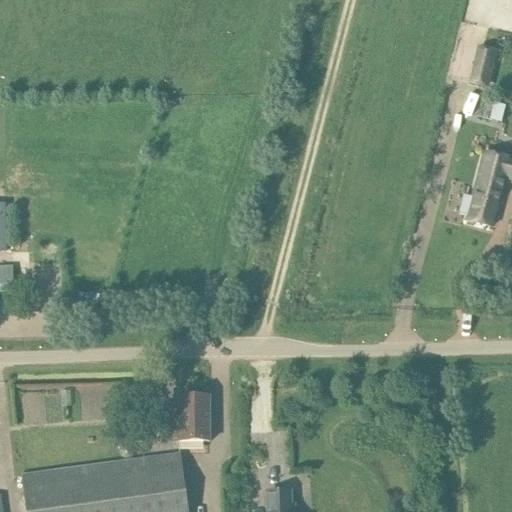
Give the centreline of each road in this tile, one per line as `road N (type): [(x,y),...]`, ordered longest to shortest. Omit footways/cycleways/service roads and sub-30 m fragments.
road 1 (unclassified): [(511,339),(0,352)]
road 2 (unknown): [(254,344),(344,0)]
